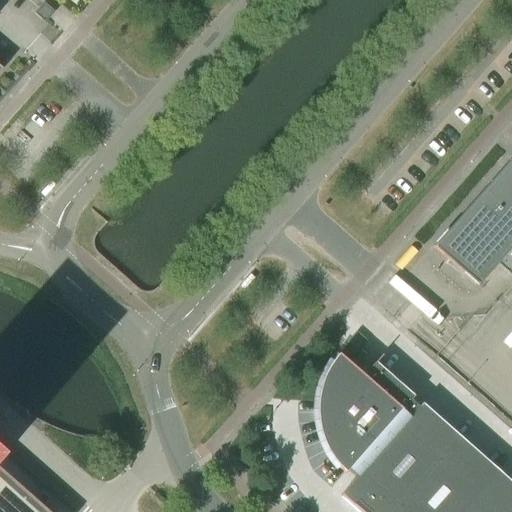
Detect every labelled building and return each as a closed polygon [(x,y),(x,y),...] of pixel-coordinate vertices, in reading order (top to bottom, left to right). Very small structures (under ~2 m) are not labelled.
[(52,13),(44,6),(43,5),(35,14),(44,22),(52,13)] [(511,160),(511,159),(433,247),(434,248),(442,255),(478,287),(497,265),(511,277),(511,160)] [(357,351),(365,342),(356,334),(348,343),(357,351)] [(359,474),(418,408),(411,401),(414,398),(375,363),(363,377),(341,358),(335,365),(331,371),(328,377),(325,383),(323,390),(322,396),(321,403),(320,410),(321,416),(321,423),(323,430),(324,436),(327,443),(330,449),(333,454),(337,460),(341,465),(348,472),(352,468),(359,474)] [(421,404),(418,408),(359,474),(340,496),(358,511),(393,511),(459,438),(421,404)] [(459,438),(393,511),(460,511),(497,471),(459,438)] [(511,511),(511,484),(497,471),(460,511),(511,511)] [(0,511),(67,511),(42,489),(32,500),(0,472),(0,511)]
